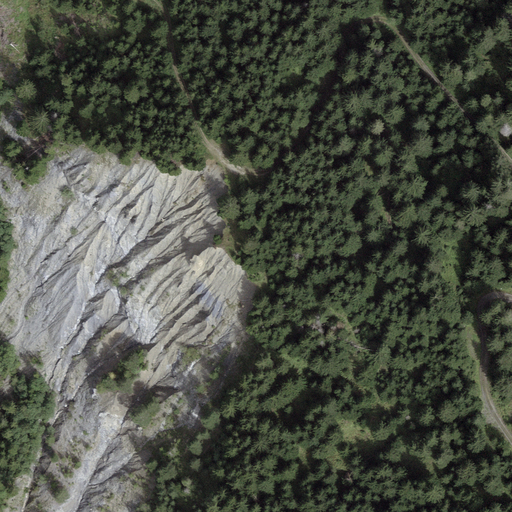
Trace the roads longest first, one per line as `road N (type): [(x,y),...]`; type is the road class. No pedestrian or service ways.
road 1 (track): [(156,0),(166,10),(174,62),(203,139),(244,174),(263,172),(286,152),(337,71),(344,34),(379,18),(393,23),(511,165)]
road 2 (track): [(511,298),(486,301),(482,317),(486,388),(511,438)]
